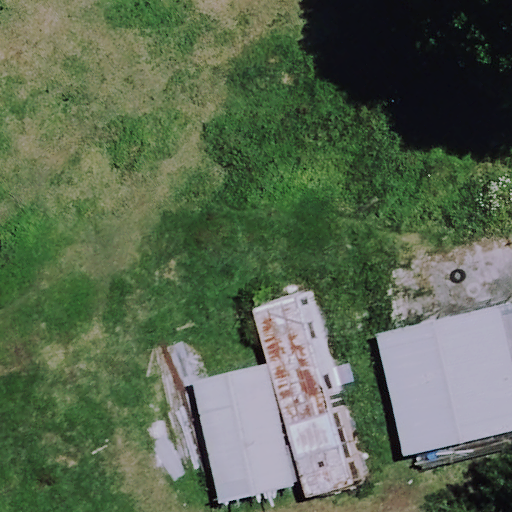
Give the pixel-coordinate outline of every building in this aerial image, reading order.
[(511,305),(511,224),(421,248),(440,324),(511,305)] [(404,249),(327,272),(349,346),(425,323),(404,249)] [(287,368),(318,486),(325,484),(329,497),(371,485),(321,296),(275,307),(291,367),(287,368)] [(511,305),(440,324),(401,334),(431,456),(511,435),(511,305)] [(318,486),(287,368),(216,386),(246,504),(318,486)]
